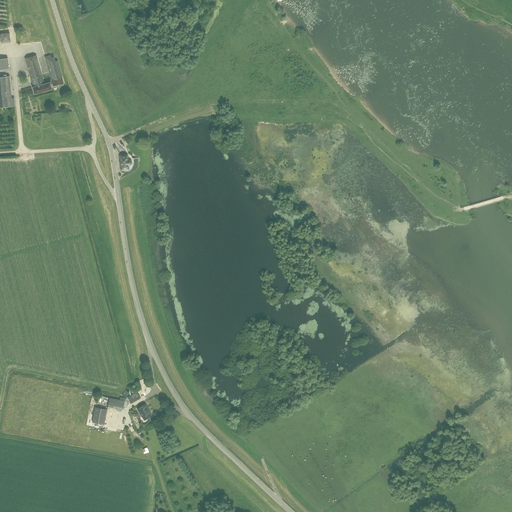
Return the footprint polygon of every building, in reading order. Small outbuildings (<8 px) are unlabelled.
[(34,59),(26,61),(33,86),(33,87),(34,94),(52,89),(51,84),(57,82),(58,84),(64,83),(57,61),(55,61),(54,57),(46,59),(52,79),(41,82),(39,74),(34,59)] [(0,69),(9,68),(8,58),(0,58),(0,69)] [(9,76),(0,76),(0,107),(12,106),(9,76)] [(128,169),(127,155),(120,156),(121,170),(128,169)] [(108,406),(122,409),(123,406),(126,407),(128,401),(126,398),(120,396),(120,400),(109,397),(108,406)] [(138,409),(142,416),(143,416),(145,420),(152,415),(149,410),(149,409),(146,404),(138,409)] [(92,422),(104,424),(107,409),(95,406),(92,422)]
